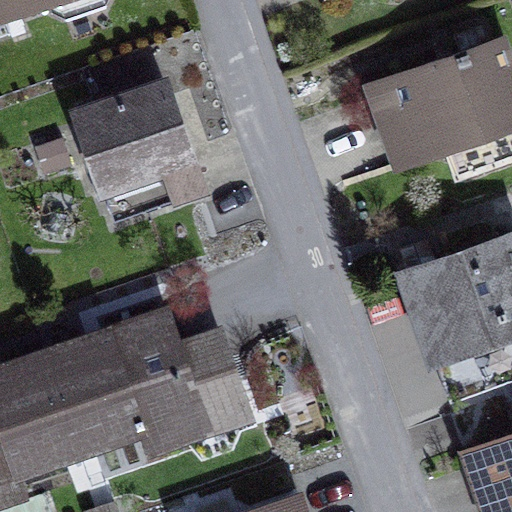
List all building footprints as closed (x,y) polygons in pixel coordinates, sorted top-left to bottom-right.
[(107,0),(0,0),(0,35),(10,32),(5,18),(50,3),(53,12),(66,19),(106,5),(107,0)] [(509,112),(511,121),(511,75),(500,40),(371,85),(400,166),(486,136),(480,122),(509,112)] [(117,219),(201,190),(170,101),(165,84),(80,113),(117,219)] [(486,136),(511,127),(511,121),(509,112),(480,122),(486,136)] [(451,404),(511,383),(511,236),(405,273),(451,404)] [(177,347),(165,314),(47,355),(80,449),(139,428),(239,393),(221,339),(203,339),(177,347)] [(0,370),(0,476),(21,469),(80,449),(47,355),(0,370)] [(247,413),(239,393),(139,428),(146,448),(247,413)] [(511,511),(511,436),(468,452),(488,511),(511,511)] [(0,476),(0,499),(28,490),(21,469),(0,476)] [(303,511),(299,500),(264,511),(303,511)]
